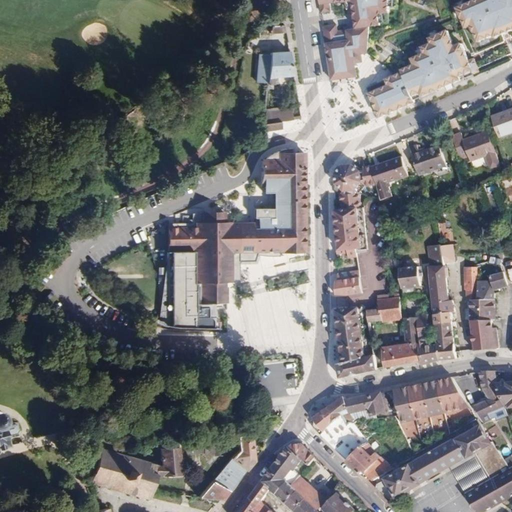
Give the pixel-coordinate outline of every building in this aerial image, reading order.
[(325,28),(332,80),(358,76),(356,64),(362,63),(358,55),(367,55),(369,28),(380,27),(379,16),(388,15),(389,0),(319,0),(322,15),(331,13),(330,5),(352,2),(356,30),(337,32),(336,26),(325,28)] [(511,0),(476,0),(457,10),(470,37),(477,33),(486,51),(511,38),(511,0)] [(287,29),(286,24),(274,23),(273,36),(277,36),(277,28),(287,29)] [(454,46),(447,32),(429,40),(433,46),(423,50),(425,55),(413,60),(413,67),(401,72),(403,75),(387,82),(368,88),(371,94),(368,96),(378,120),(476,74),(461,43),(454,46)] [(294,69),(289,41),(277,41),(277,45),(272,45),(269,81),(275,81),(275,76),(280,76),(280,70),(294,69)] [(296,118),(296,100),(268,100),(266,118),(285,118),(296,118)] [(511,131),(511,110),(493,116),(500,135),(511,131)] [(497,153),(491,132),(467,140),(464,132),(455,136),(463,160),(473,157),(474,161),(497,153)] [(449,164),(442,144),(423,150),(421,142),(411,146),(420,173),(449,164)] [(338,246),(366,242),(362,204),(359,204),(358,191),(364,179),(376,178),(380,192),(393,189),(390,180),(392,179),(391,175),(408,170),(402,150),(374,158),(360,159),(360,163),(355,163),(346,159),(338,160),(332,168),(333,178),(331,183),(341,188),(339,190),(341,207),(334,207),(338,246)] [(280,157),(263,158),(261,184),(281,184),(281,222),(258,222),(256,249),(281,249),(281,250),(307,250),(307,152),(280,152),(280,157)] [(225,302),(226,280),(231,280),(231,250),(256,249),(258,222),(232,224),(232,220),(225,221),(224,211),(202,211),(202,221),(195,221),(195,224),(174,225),(174,250),(165,250),(165,326),(176,327),(217,327),(217,320),(211,320),(212,319),(212,316),(210,314),(207,315),(207,306),(222,306),(222,302),(225,302)] [(440,245),(439,241),(427,243),(430,264),(431,263),(443,261),(440,245)] [(458,259),(455,242),(440,245),(443,261),(454,259),(458,259)] [(456,279),(454,259),(443,261),(446,281),(456,279)] [(446,281),(443,261),(431,263),(434,293),(434,300),(448,297),(446,281)] [(422,282),(420,265),(399,267),(404,295),(416,294),(415,283),(422,282)] [(478,283),(476,265),(466,269),(468,285),(478,283)] [(365,287),(362,266),(338,270),(338,276),(336,277),(336,291),(365,287)] [(505,290),(502,272),(489,274),(492,285),(494,292),(501,291),(505,290)] [(479,297),(478,287),(478,283),(468,285),(469,299),(471,298),(479,297)] [(495,297),(502,296),(501,291),(494,292),(492,285),(489,286),(492,306),(496,306),(495,297)] [(492,306),(489,286),(478,287),(479,297),(471,298),(474,318),(493,316),(498,316),(496,306),(492,306)] [(402,313),(400,295),(377,296),(378,305),(380,316),(402,313)] [(455,308),(454,296),(448,297),(434,300),(437,320),(452,318),(451,309),(455,308)] [(474,318),(471,298),(469,299),(465,299),(468,318),(474,318)] [(356,355),(353,329),(356,328),(354,314),(347,314),(346,306),(361,303),(360,300),(338,303),(344,357),(356,355)] [(362,315),(367,308),(361,303),(346,306),(347,314),(354,314),(356,328),(353,329),(356,355),(371,353),(370,346),(366,342),(370,337),(369,334),(364,329),(368,324),(368,320),(362,315)] [(380,316),(378,305),(368,307),(370,317),(380,316)] [(431,342),(427,309),(416,310),(416,314),(422,354),(423,359),(440,356),(439,341),(431,342)] [(422,354),(416,314),(406,315),(407,339),(385,345),(388,365),(422,354)] [(494,325),(493,316),(474,318),(475,327),(494,325)] [(456,352),(452,318),(437,320),(439,341),(440,356),(456,352)] [(498,347),(496,331),(496,325),(494,325),(475,327),(477,346),(498,347)] [(378,367),(376,352),(371,353),(356,355),(359,371),(378,367)] [(359,371),(356,355),(344,357),(340,358),(344,374),(359,371)] [(511,375),(498,377),(497,363),(495,363),(485,365),(485,385),(491,395),(476,404),(484,416),(492,411),(511,400),(511,375)] [(397,420),(473,407),(453,376),(391,387),(394,407),(395,409),(397,420)] [(394,407),(391,387),(383,388),(386,409),(394,407)] [(383,409),(380,389),(346,395),(344,391),(319,409),(315,413),(324,426),(330,419),(343,410),(349,416),(351,414),(354,412),(351,408),(367,405),(369,412),(383,409)] [(8,429),(5,418),(5,416),(5,413),(5,410),(2,408),(0,407),(0,439),(10,437),(8,429)] [(369,439),(351,414),(349,416),(343,410),(330,419),(324,426),(321,430),(329,438),(340,431),(348,441),(338,447),(362,469),(365,467),(375,478),(391,469),(384,461),(380,463),(375,458),(379,454),(374,449),(371,453),(363,443),(369,439)] [(22,425),(19,415),(5,418),(8,429),(22,425)] [(416,421),(421,436),(433,433),(428,417),(416,421)] [(413,421),(405,422),(406,434),(414,433),(413,421)] [(463,495),(469,506),(471,509),(472,511),(479,511),(499,501),(511,493),(511,465),(483,423),(380,482),(380,485),(394,499),(422,482),(421,482),(472,452),(488,480),(463,495)] [(221,492),(254,455),(251,429),(238,430),(238,434),(239,445),(198,488),(221,492)] [(203,445),(202,441),(202,434),(193,435),(194,446),(203,445)] [(239,445),(238,434),(206,436),(206,440),(202,441),(203,445),(206,445),(207,447),(239,445)] [(182,469),(181,440),(162,441),(162,459),(158,458),(154,469),(154,470),(158,470),(158,467),(182,469)] [(317,454),(303,441),(295,440),(291,444),(304,456),(311,462),(317,454)] [(295,466),(304,456),(291,444),(289,442),(274,463),(288,477),(293,482),(302,472),(295,466)] [(132,453),(102,445),(94,475),(94,478),(102,480),(102,482),(106,483),(106,481),(113,483),(113,485),(117,486),(117,484),(124,485),(123,488),(127,489),(128,486),(134,488),(133,490),(137,491),(138,489),(143,490),(142,493),(147,494),(147,491),(150,492),(151,487),(149,487),(152,479),(155,479),(156,476),(153,476),(154,470),(154,469),(158,458),(158,457),(155,456),(154,457),(149,456),(149,454),(143,453),(142,455),(132,453)] [(278,487),(288,477),(274,463),(265,475),(272,482),(278,487)] [(317,488),(302,472),(293,482),(297,486),(305,494),(309,497),(317,488)] [(266,490),(272,482),(265,475),(259,484),(266,490)] [(262,494),(266,490),(259,484),(256,489),(251,495),(259,502),(252,510),(254,511),(257,511),(266,502),(261,497),(261,496),(262,494)] [(296,504),(305,494),(297,486),(287,496),(296,504)] [(319,508),(328,498),(317,488),(309,497),(319,508)] [(353,511),(358,507),(340,489),(325,504),(333,511),(353,511)] [(315,511),(319,508),(309,497),(305,494),(296,504),(305,511),(315,511)] [(251,511),(252,510),(259,502),(251,495),(244,504),(236,511),(251,511)] [(268,511),(272,507),(266,502),(257,511),(268,511)]
